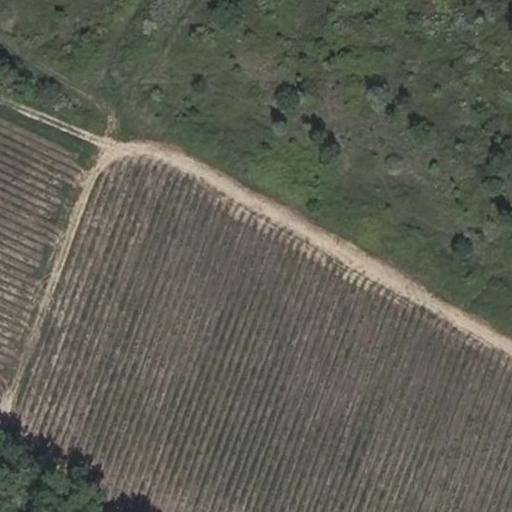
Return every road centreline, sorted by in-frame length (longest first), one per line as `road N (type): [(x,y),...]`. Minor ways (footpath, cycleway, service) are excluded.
road 1 (track): [(0,91),(113,131),(511,343)]
road 2 (track): [(203,0),(113,131)]
